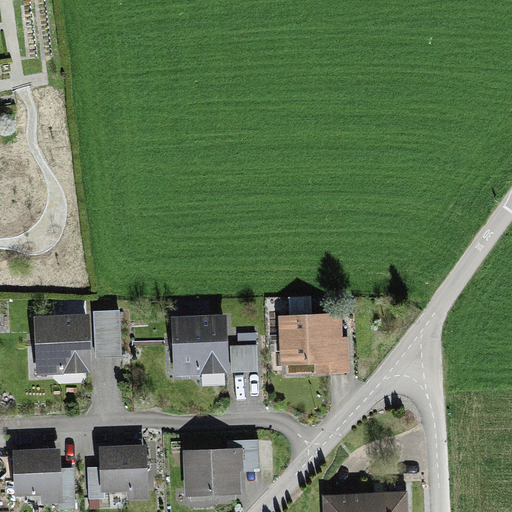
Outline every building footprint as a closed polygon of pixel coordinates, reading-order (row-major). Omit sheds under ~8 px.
[(115,315),(93,316),(96,365),(118,364),(115,315)] [(304,356),(304,361),(329,359),(328,317),(285,319),(286,356),(304,356)] [(86,318),(37,320),(39,371),(64,369),(64,366),(87,365),(87,368),(89,368),(86,318)] [(226,365),(224,318),(174,321),(177,371),(201,370),(201,366),(226,365)] [(227,451),(237,451),(238,468),(252,467),(251,443),(226,444),(227,451)] [(143,449),(102,451),(104,487),(145,485),(143,449)] [(227,451),(189,453),(190,493),(213,492),(213,497),(235,496),(234,468),(238,468),(237,451),(227,451)] [(16,455),(17,491),(59,489),(58,474),(57,453),(16,455)] [(73,511),(72,474),(58,474),(59,489),(60,505),(59,511),(73,511)] [(327,499),(328,511),(403,511),(402,496),(327,499)]
